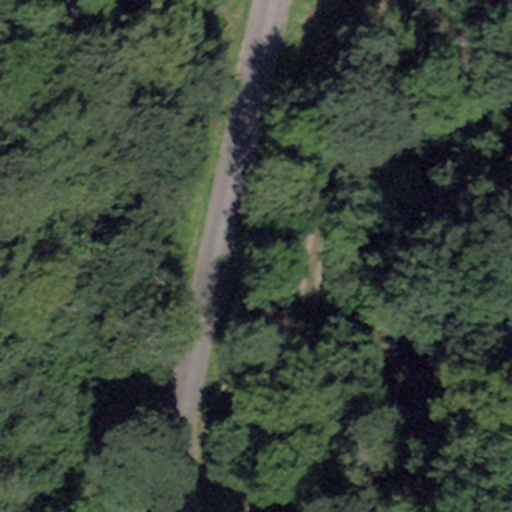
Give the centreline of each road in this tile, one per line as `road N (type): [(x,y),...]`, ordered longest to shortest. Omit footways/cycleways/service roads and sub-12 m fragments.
road 1 (track): [(198,511),(277,409),(357,37),(375,0)]
road 2 (unclassified): [(276,0),(226,239),(146,511)]
